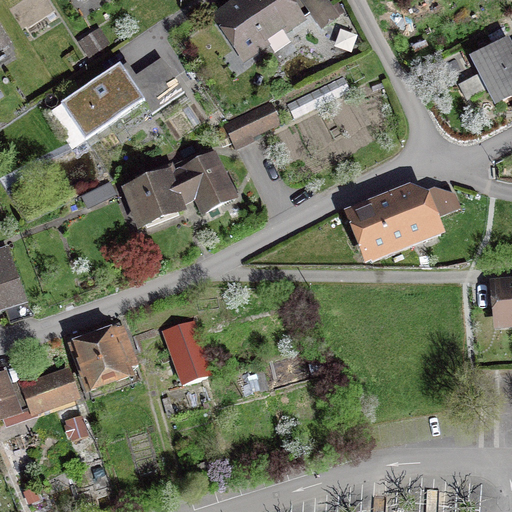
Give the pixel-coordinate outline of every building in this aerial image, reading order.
[(283,0),(245,0),(219,18),(247,59),(299,24),(283,0)] [(326,0),(305,0),(324,29),(339,20),(326,0)] [(511,55),(507,45),(471,62),(494,108),(511,98),(511,55)] [(120,68),(61,107),(84,141),(142,103),(150,117),(184,95),(162,61),(130,82),(120,68)] [(268,107),(224,127),(233,147),(277,126),(268,107)] [(213,158),(174,176),(182,193),(187,203),(196,198),(203,214),(233,200),(213,158)] [(159,181),(124,193),(137,229),(181,214),(174,196),(182,193),(174,176),(172,167),(156,173),(159,181)] [(408,195),(352,220),(370,265),(438,238),(426,204),(408,195)] [(0,312),(23,305),(5,251),(0,252),(0,312)] [(511,284),(494,286),(498,326),(511,325),(511,284)] [(192,324),(165,334),(183,386),(210,377),(192,324)] [(109,339),(71,352),(85,393),(140,374),(124,329),(107,334),(109,339)] [(16,371),(0,376),(0,419),(21,413),(11,386),(20,383),(16,371)] [(66,376),(27,390),(34,412),(73,398),(66,376)] [(83,420),(67,425),(73,444),(89,439),(83,420)]
